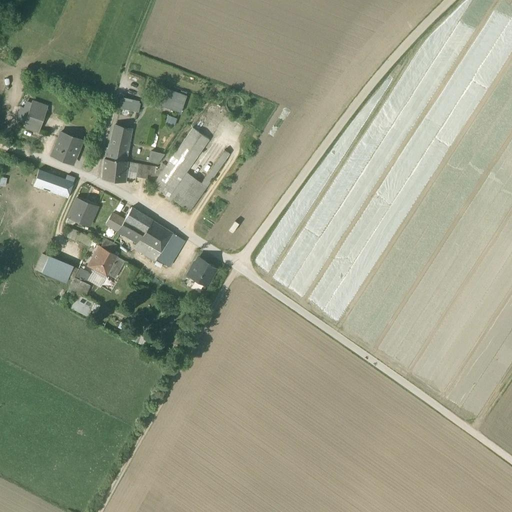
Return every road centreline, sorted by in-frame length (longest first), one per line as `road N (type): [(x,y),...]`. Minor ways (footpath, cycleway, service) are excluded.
road 1 (track): [(99,511),(235,266),(374,79),(449,0)]
road 2 (unclassified): [(511,460),(161,216),(90,178),(9,150)]
road 3 (track): [(90,178),(153,0)]
